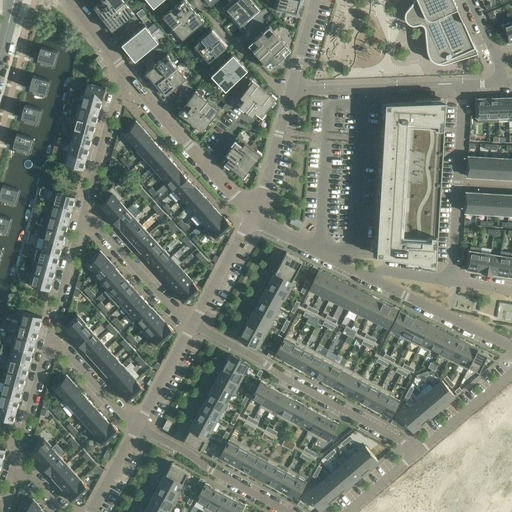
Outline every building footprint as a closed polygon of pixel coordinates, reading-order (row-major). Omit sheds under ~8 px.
[(114,10),(106,0),(103,0),(94,7),(100,15),(103,19),(114,10)] [(106,0),(114,10),(125,2),(123,0),(106,0)] [(194,9),(191,6),(191,5),(186,0),(182,0),(174,7),(184,19),(194,9)] [(232,18),(244,7),(237,0),(232,0),(223,8),(232,18)] [(260,11),(251,0),(250,0),(237,0),(244,7),(253,17),(260,11)] [(286,13),(289,0),(275,0),(273,9),(286,13)] [(299,16),(301,6),(303,0),(301,0),(289,0),(286,13),(299,16)] [(413,0),(414,1),(413,3),(412,4),(407,10),(406,11),(406,14),(405,16),(405,17),(406,20),(407,21),(408,22),(410,23),(411,24),(412,24),(414,24),(417,24),(420,23),(422,24),(423,24),(424,25),(425,27),(426,28),(427,47),(428,49),(428,51),(428,52),(429,54),(430,56),(430,57),(431,58),(431,59),(433,60),(434,61),(435,62),(436,63),(438,64),(440,64),(441,64),(442,64),(445,64),(446,64),(448,64),(476,55),(477,54),(478,54),(478,53),(478,52),(475,47),(464,21),(458,8),(454,0),(413,0)] [(135,14),(125,2),(114,10),(123,22),(135,14)] [(173,28),(184,19),(174,7),(163,16),(173,28)] [(240,28),(253,17),(244,7),(232,18),(240,28)] [(204,21),(198,13),(194,9),(184,19),(194,30),(204,21)] [(123,22),(114,10),(103,19),(106,23),(112,31),(123,22)] [(194,30),(184,19),(173,28),(183,39),(194,30)] [(511,21),(503,24),(505,28),(503,29),(506,36),(507,36),(509,42),(511,41),(511,21)] [(141,43),(152,33),(146,25),(134,34),(141,43)] [(270,47),(280,38),(269,26),(263,32),(263,31),(259,35),(270,47)] [(202,53),(212,44),(220,37),(212,29),(195,45),(202,53)] [(159,42),(152,33),(141,43),(147,51),(159,42)] [(141,43),(134,34),(122,44),(129,52),(141,43)] [(281,59),(270,47),(259,35),(255,38),(255,39),(249,45),(258,54),(257,55),(261,60),(262,59),(271,68),(277,62),(277,63),(281,59)] [(209,61),(227,45),(220,37),(212,44),(202,53),(209,61)] [(291,49),(280,38),(270,47),(281,59),(285,56),(285,55),(291,49)] [(135,60),(147,51),(141,43),(129,52),(135,60)] [(41,47),(37,60),(54,64),(57,51),(41,47)] [(230,72),(241,62),(234,54),(223,64),(230,72)] [(167,75),(177,66),(168,55),(157,63),(167,75)] [(106,65),(99,56),(95,59),(102,68),(106,65)] [(248,70),(243,64),(241,62),(230,72),(237,80),(248,70)] [(167,75),(157,63),(146,72),(146,73),(152,80),(153,80),(156,84),(167,75)] [(219,82),(230,72),(223,64),(212,75),(219,82)] [(187,78),(177,66),(167,75),(176,87),(187,78)] [(237,80),(230,72),(219,82),(226,90),(237,80)] [(33,75),(29,89),(46,93),(49,80),(33,75)] [(176,87),(167,75),(156,84),(159,88),(165,96),(166,95),(166,96),(176,87)] [(256,101),(265,89),(259,86),(260,85),(252,80),(249,85),(244,92),(245,92),(256,101)] [(103,100),(106,88),(84,82),(81,94),(84,95),(85,95),(103,100)] [(271,105),(277,97),(272,94),(271,95),(265,89),(256,101),(268,109),(271,105)] [(199,111),(208,100),(196,91),(187,102),(199,111)] [(256,101),(245,92),(244,92),(236,103),(247,112),(256,101)] [(99,111),(103,100),(85,95),(84,95),(81,106),(99,111)] [(229,110),(236,99),(231,96),(224,107),(229,110)] [(488,117),(488,98),(477,99),(477,105),(476,106),(476,114),(478,114),(478,118),(488,117)] [(499,117),(498,98),(488,98),(488,117),(499,117)] [(509,116),(508,98),(498,98),(499,117),(508,116),(509,116)] [(220,109),(208,100),(199,111),(211,120),(220,109)] [(387,103),(378,240),(378,252),(377,255),(437,264),(437,256),(443,164),(446,109),(447,100),(387,103)] [(268,109),(256,101),(247,112),(259,120),(268,109)] [(191,122),(199,111),(187,102),(179,113),(187,119),(191,122)] [(25,104),(21,117),(38,122),(41,109),(25,104)] [(96,123),(99,111),(81,106),(78,105),(74,117),(78,118),(96,123)] [(203,131),(211,120),(199,111),(191,122),(195,125),(203,131)] [(93,134),(96,123),(78,118),(75,129),(93,134)] [(130,142),(144,129),(136,121),(122,133),(130,142)] [(90,146),(93,134),(75,129),(72,141),(90,146)] [(137,150),(151,137),(144,129),(130,142),(137,150)] [(17,133),(13,146),(30,151),(33,138),(17,133)] [(144,158),(158,146),(151,137),(137,150),(144,158)] [(241,157),(250,146),(250,145),(239,137),(230,149),(241,157)] [(87,158),(90,146),(72,141),(69,153),(87,158)] [(257,161),(262,153),(257,150),(257,151),(250,145),(250,146),(241,157),(253,166),(256,160),(257,161)] [(152,166),(166,154),(158,146),(144,158),(152,166)] [(233,169),(241,157),(230,149),(222,160),(233,169)] [(83,170),(87,158),(69,153),(65,165),(83,170)] [(159,174),(173,162),(166,154),(152,166),(159,174)] [(479,177),(480,157),(468,156),(467,176),(479,177)] [(247,172),(253,166),(241,157),(233,169),(237,172),(245,178),(248,173),(247,172)] [(489,177),(491,157),(480,157),(479,177),(489,177)] [(500,178),(501,158),(491,157),(489,177),(500,178)] [(511,179),(511,159),(511,158),(501,158),(500,178),(511,179)] [(166,182),(180,170),(173,162),(159,174),(166,182)] [(174,190),(187,178),(180,170),(166,182),(174,190)] [(181,198),(195,186),(187,178),(174,190),(181,198)] [(2,185),(0,193),(0,198),(15,203),(19,189),(2,185)] [(120,201),(124,198),(113,186),(104,194),(107,197),(99,205),(106,213),(120,201)] [(188,206),(202,194),(195,186),(181,198),(188,206)] [(54,190),(51,203),(72,209),(76,197),(54,190)] [(476,213),(478,193),(466,192),(465,212),(476,213)] [(487,213),(488,193),(478,193),(476,213),(487,213)] [(498,214),(499,194),(488,193),(487,213),(498,214)] [(195,214),(209,202),(202,194),(188,206),(195,214)] [(509,215),(510,195),(499,194),(498,214),(509,215)] [(113,221),(127,209),(120,201),(106,213),(113,221)] [(202,222),(216,210),(209,202),(195,214),(202,222)] [(69,220),(72,209),(51,203),(47,214),(69,220)] [(121,229),(135,217),(127,209),(113,221),(121,229)] [(224,218),(223,217),(216,210),(202,222),(209,230),(210,230),(224,218)] [(66,232),(69,220),(47,214),(44,226),(48,227),(66,232)] [(0,215),(0,229),(7,231),(11,218),(0,215)] [(214,242),(232,225),(224,216),(223,217),(224,218),(210,230),(209,230),(206,233),(214,242)] [(128,237),(142,225),(135,217),(121,229),(128,237)] [(293,217),(290,223),(301,228),(304,222),(293,217)] [(135,245),(149,233),(142,225),(128,237),(135,245)] [(63,243),(66,232),(48,227),(45,238),(63,243)] [(143,253),(157,241),(149,233),(135,245),(143,253)] [(60,255),(63,243),(45,238),(42,249),(42,250),(60,255)] [(150,261),(164,249),(157,241),(143,253),(150,261)] [(481,252),(482,248),(471,246),(469,255),(468,254),(467,262),(468,262),(467,269),(478,271),(481,252)] [(56,266),(60,255),(42,250),(42,249),(38,248),(34,261),(38,262),(38,261),(56,266)] [(171,257),(164,249),(150,261),(157,269),(171,257)] [(93,273),(109,258),(101,250),(86,264),(93,273)] [(297,271),(303,261),(293,256),(287,252),(284,257),(281,262),(297,271)] [(487,274),(491,254),(481,252),(478,271),(482,272),(482,273),(487,274)] [(178,265),(179,265),(182,262),(174,254),(171,257),(157,269),(164,277),(178,265)] [(498,274),(501,255),(491,254),(487,274),(493,275),(493,273),(498,274)] [(511,257),(510,257),(501,255),(498,274),(508,276),(511,257)] [(101,281),(116,267),(109,258),(93,273),(101,281)] [(53,278),(56,266),(38,261),(38,262),(35,273),(53,278)] [(293,280),(297,271),(281,262),(276,272),(292,280),(293,280)] [(185,273),(179,265),(178,265),(164,277),(172,285),(185,273)] [(108,289),(123,275),(116,267),(101,281),(107,288),(108,289)] [(320,293),(329,276),(319,271),(310,288),(320,293)] [(50,290),(53,278),(35,273),(31,272),(28,284),(50,290)] [(271,281),(290,292),(296,282),(293,280),(292,280),(276,272),(271,281)] [(179,293),(193,281),(185,273),(172,285),(179,293)] [(112,300),(130,283),(123,275),(108,289),(107,288),(104,291),(112,300)] [(330,298),(338,281),(329,276),(320,293),(330,298)] [(200,289),(193,281),(179,293),(177,294),(185,303),(200,289)] [(285,301),(290,292),(271,281),(266,291),(282,299),(282,300),(285,301)] [(340,303),(348,285),(338,281),(330,298),(340,303)] [(122,305),(138,291),(130,283),(112,300),(119,308),(123,305),(122,305)] [(349,308),(358,290),(348,285),(340,303),(349,308)] [(359,312),(368,295),(358,290),(349,308),(359,312)] [(129,313),(145,299),(138,291),(122,305),(123,305),(129,312),(129,313)] [(277,308),(282,300),(282,299),(266,291),(261,300),(277,309),(277,308)] [(369,317),(377,300),(368,295),(359,312),(369,317)] [(137,321),(152,307),(145,299),(129,313),(129,312),(126,315),(134,324),(137,321)] [(280,310),(277,308),(277,309),(261,300),(255,310),(275,320),(280,310)] [(378,322),(387,304),(377,300),(369,317),(378,322)] [(389,327),(397,309),(387,304),(378,322),(389,327)] [(144,329),(159,315),(152,307),(137,321),(144,328),(144,329)] [(270,330),(275,320),(255,310),(250,319),(270,330)] [(21,311),(17,323),(21,325),(21,324),(39,329),(42,317),(21,311)] [(402,333),(410,316),(400,311),(391,328),(401,333),(402,333)] [(72,336),(86,324),(78,315),(64,328),(72,336)] [(166,323),(159,315),(144,329),(144,328),(140,331),(148,340),(166,323)] [(410,341),(420,320),(410,316),(402,333),(401,333),(399,336),(410,341)] [(264,339),(270,330),(250,319),(245,329),(264,339)] [(419,346),(430,325),(420,320),(410,341),(419,346)] [(167,322),(166,323),(148,340),(156,348),(174,331),(167,322)] [(36,341),(39,329),(21,324),(21,325),(18,335),(18,336),(36,341)] [(79,344),(93,332),(86,324),(72,336),(79,344)] [(431,347),(439,330),(430,325),(419,346),(430,351),(431,348),(431,347)] [(259,349),(264,339),(245,329),(240,338),(259,349)] [(440,352),(449,335),(439,330),(431,347),(431,348),(440,352)] [(86,352),(100,340),(93,332),(79,344),(86,352)] [(33,352),(36,341),(18,336),(18,335),(14,334),(11,346),(33,352)] [(286,335),(275,355),(285,360),(296,340),(286,335)] [(448,360),(459,339),(449,335),(440,352),(438,355),(448,360)] [(458,365),(468,344),(459,339),(448,360),(458,365)] [(94,360),(107,348),(100,340),(86,352),(94,360)] [(296,340),(285,360),(295,366),(306,345),(296,340)] [(469,366),(478,349),(468,344),(458,365),(468,370),(470,367),(469,366)] [(306,345),(295,366),(304,371),(315,350),(306,345)] [(29,364),(33,352),(11,346),(8,358),(29,364)] [(101,368),(115,356),(107,348),(94,360),(101,368)] [(484,361),(485,361),(489,354),(483,351),(478,349),(469,366),(470,367),(480,371),(484,361)] [(315,350),(304,371),(314,376),(325,356),(315,350)] [(245,375),(251,365),(231,354),(226,364),(245,375)] [(108,376),(122,364),(115,356),(101,368),(108,376)] [(325,356),(314,376),(323,381),(334,361),(325,356)] [(26,375),(29,364),(8,358),(4,370),(8,371),(8,370),(26,375)] [(334,361),(323,381),(333,386),(344,366),(334,361)] [(115,384),(129,372),(122,364),(108,376),(115,384)] [(240,384),(245,375),(226,364),(221,374),(240,384)] [(344,366),(333,386),(342,391),(353,371),(344,366)] [(23,387),(26,375),(8,370),(8,371),(5,382),(23,387)] [(353,371),(342,391),(352,397),(363,376),(353,371)] [(123,392),(136,380),(129,372),(115,384),(122,392),(123,392)] [(235,394),(240,384),(221,374),(215,383),(231,392),(235,394)] [(61,396),(74,383),(67,375),(63,378),(61,375),(53,381),(56,384),(53,387),(61,396)] [(363,376),(352,397),(361,402),(372,381),(363,376)] [(144,388),(136,380),(123,392),(122,392),(121,393),(129,402),(144,388)] [(261,381),(252,398),(261,403),(262,404),(271,386),(261,381)] [(372,381),(361,402),(371,407),(382,387),(372,381)] [(442,381),(433,388),(446,403),(455,396),(442,381)] [(20,398),(23,387),(5,382),(2,393),(20,398)] [(68,404),(82,391),(74,383),(61,396),(68,404)] [(226,401),(231,392),(215,383),(210,393),(226,401)] [(261,403),(260,406),(270,412),(281,391),(271,386),(262,404),(261,403)] [(382,387),(371,407),(380,412),(390,395),(392,392),(382,387)] [(446,403),(433,388),(425,395),(438,410),(446,403)] [(75,412),(89,399),(82,391),(68,404),(75,412)] [(281,391),(270,412),(279,417),(290,397),(281,391)] [(0,405),(17,410),(20,398),(2,393),(0,400),(0,405)] [(221,411),(226,401),(210,393),(205,402),(221,411)] [(390,395),(380,412),(390,417),(399,400),(390,395)] [(438,410),(425,395),(417,402),(430,417),(438,410)] [(290,397),(279,417),(289,422),(300,402),(290,397)] [(82,420),(96,407),(89,399),(75,412),(82,420)] [(216,420),(221,411),(205,402),(200,412),(216,420)] [(300,402),(289,422),(299,428),(300,424),(309,407),(300,402)] [(430,417),(417,402),(409,409),(421,424),(430,417)] [(0,418),(13,422),(17,410),(0,405),(0,418)] [(89,428),(103,415),(96,407),(82,420),(89,428)] [(309,407),(300,424),(309,429),(319,412),(309,407)] [(421,424),(409,409),(400,416),(413,431),(421,424)] [(211,430),(216,420),(200,412),(195,421),(211,430)] [(309,429),(307,432),(317,438),(328,417),(319,412),(309,429)] [(111,423),(110,423),(103,415),(89,428),(96,436),(97,436),(111,423)] [(328,417),(317,438),(327,443),(338,423),(328,417)] [(172,422),(167,420),(163,428),(168,431),(172,422)] [(206,439),(211,430),(195,421),(190,431),(206,439)] [(111,422),(110,423),(111,423),(97,436),(96,436),(93,439),(101,447),(119,431),(111,422)] [(191,444),(204,451),(209,441),(206,439),(190,431),(187,435),(184,441),(191,444)] [(231,437),(220,457),(230,463),(241,442),(231,437)] [(37,461),(52,447),(45,439),(30,452),(37,461)] [(241,442),(230,463),(239,468),(250,447),(241,442)] [(366,446),(357,453),(370,468),(378,460),(366,446)] [(60,455),(52,447),(37,461),(45,469),(60,455)] [(250,447),(239,468),(249,473),(260,452),(250,447)] [(260,452),(249,473),(258,478),(269,458),(260,452)] [(370,468),(357,453),(349,460),(361,475),(370,468)] [(67,463),(60,455),(45,469),(52,477),(67,463)] [(269,458),(258,478),(268,483),(279,463),(269,458)] [(361,475),(349,460),(341,467),(353,482),(361,475)] [(183,481),(188,471),(179,466),(172,462),(169,467),(170,467),(167,473),(183,481)] [(74,471),(67,463),(52,477),(59,485),(74,471)] [(279,463),(268,483),(277,488),(288,468),(279,463)] [(353,482),(341,467),(332,474),(345,489),(353,482)] [(288,468),(277,488),(287,493),(296,476),(297,476),(298,473),(288,468)] [(66,493),(81,479),(74,471),(59,485),(66,492),(66,493)] [(178,490),(183,481),(167,473),(162,482),(178,491),(178,490)] [(345,489),(332,474),(324,481),(337,496),(345,489)] [(296,476),(287,493),(297,499),(306,482),(297,476),(296,476)] [(89,488),(81,479),(66,493),(66,492),(65,493),(73,502),(89,488)] [(337,496),(324,481),(316,488),(328,503),(337,496)] [(181,492),(178,490),(178,491),(162,482),(157,492),(176,502),(181,492)] [(206,506),(216,488),(206,483),(196,500),(206,505),(206,506)] [(210,511),(215,511),(225,494),(216,488),(206,506),(206,505),(204,509),(210,511)] [(328,503),(316,488),(307,495),(320,510),(328,503)] [(170,511),(176,502),(157,492),(151,501),(168,510),(167,510),(170,511)] [(227,511),(235,499),(225,494),(215,511),(227,511)] [(36,511),(41,508),(33,499),(30,502),(27,499),(19,506),(22,510),(19,511),(36,511)] [(240,511),(245,504),(235,499),(227,511),(240,511)] [(148,511),(166,511),(167,510),(168,510),(151,501),(146,511),(148,511)]
